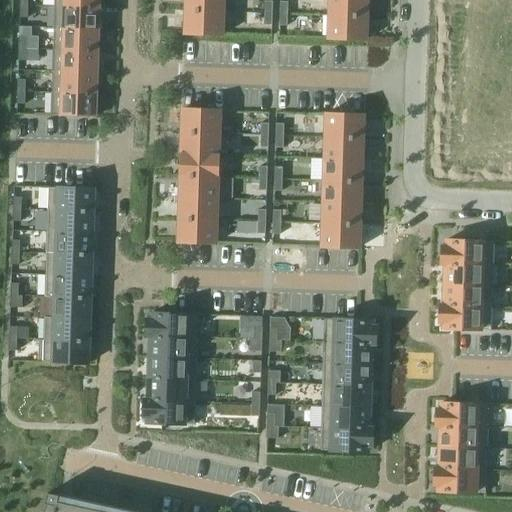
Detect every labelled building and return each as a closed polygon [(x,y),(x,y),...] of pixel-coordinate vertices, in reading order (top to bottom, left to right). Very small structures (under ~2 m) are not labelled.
[(183,0),(183,11),(224,12),(223,0),(183,0)] [(327,0),(327,15),(367,17),(367,0),(327,0)] [(264,1),(264,13),(272,13),(272,1),(264,1)] [(279,2),(279,14),(287,14),(287,2),(279,2)] [(27,18),(27,6),(19,5),(19,17),(27,18)] [(98,29),(99,8),(54,6),(53,28),(98,29)] [(224,12),(183,11),(183,33),(223,34),(224,12)] [(272,13),(264,13),(263,25),(271,25),(272,13)] [(287,14),(279,14),(278,26),(286,26),(287,14)] [(326,38),(366,39),(367,17),(327,15),(326,38)] [(98,51),(98,29),(53,28),(53,50),(98,51)] [(26,37),(18,36),(18,48),(26,49),(26,37)] [(26,61),(26,49),(18,48),(18,61),(26,61)] [(97,73),(98,51),(53,50),(52,71),(97,73)] [(452,54),(451,73),(488,74),(489,55),(452,54)] [(96,94),(97,73),(52,71),(51,93),(96,94)] [(451,73),(451,91),(488,92),(488,74),(451,73)] [(25,80),(17,80),(17,92),(25,92),(25,80)] [(451,91),(450,109),(487,110),(488,92),(451,91)] [(24,104),(25,92),(17,92),(16,104),(24,104)] [(95,117),(96,94),(51,93),(50,115),(95,117)] [(450,109),(450,127),(486,128),(487,110),(450,109)] [(180,133),(220,134),(220,111),(180,110),(180,133)] [(324,115),(323,137),(363,139),(364,116),(324,115)] [(260,123),(260,135),(268,136),(268,124),(260,123)] [(283,136),(283,124),(275,124),(275,136),(283,136)] [(450,127),(449,145),(486,146),(486,128),(450,127)] [(179,154),(219,156),(220,134),(180,133),(179,154)] [(267,148),(268,136),(260,135),(259,147),(267,148)] [(275,136),(274,148),(282,148),(283,136),(275,136)] [(323,137),(322,159),(362,160),(363,139),(323,137)] [(449,145),(448,164),(485,165),(486,146),(449,145)] [(219,156),(179,154),(178,176),(218,177),(219,156)] [(322,159),(322,180),(362,182),(362,160),(322,159)] [(259,166),(258,178),(266,179),(267,167),(259,166)] [(282,167),(274,167),(273,179),(281,179),(282,167)] [(177,198),(218,199),(218,177),(178,176),(177,198)] [(266,191),(266,179),(258,178),(258,190),(266,191)] [(273,179),(273,191),(281,191),(281,179),(273,179)] [(362,182),(322,180),(321,202),(361,203),(362,182)] [(92,212),(93,189),(48,188),(47,210),(92,212)] [(13,197),(12,209),(21,209),(21,197),(13,197)] [(218,199),(177,198),(177,219),(217,220),(218,199)] [(321,202),(320,224),(360,225),(361,203),(321,202)] [(12,209),(12,221),(20,221),(21,209),(12,209)] [(92,233),(92,212),(47,210),(46,232),(92,233)] [(257,210),(257,222),(265,222),(265,210),(257,210)] [(273,210),(272,222),(280,222),(281,210),(273,210)] [(177,219),(176,241),(216,243),(217,220),(177,219)] [(265,234),(265,222),(257,222),(257,234),(265,234)] [(272,234),(280,234),(280,222),(272,222),(272,234)] [(320,246),(360,247),(360,225),(320,224),(320,246)] [(91,255),(92,233),(46,232),(46,253),(91,255)] [(19,253),(19,241),(11,240),(11,252),(19,253)] [(492,264),(493,242),(455,241),(445,240),(445,247),(441,246),(441,263),(492,264)] [(19,265),(19,253),(11,252),(11,264),(19,265)] [(90,276),(91,255),(46,253),(45,275),(90,276)] [(491,286),(492,264),(441,263),(441,264),(444,264),(443,284),(491,286)] [(89,298),(90,276),(45,275),(44,297),(89,298)] [(18,284),(10,283),(10,295),(18,296),(18,284)] [(491,308),(491,286),(443,284),(443,305),(439,305),(439,306),(491,308)] [(22,296),(18,296),(10,295),(9,307),(21,308),(22,296)] [(89,320),(89,298),(44,297),(54,298),(53,318),(44,317),(43,318),(89,320)] [(490,330),(491,308),(439,306),(439,322),(442,322),(442,329),(452,329),(458,329),(490,330)] [(197,337),(197,315),(177,314),(161,314),(156,313),(150,313),(150,319),(146,319),(146,336),(197,337)] [(88,341),(89,320),(43,318),(43,340),(88,341)] [(372,320),(360,320),(354,320),(324,319),(323,341),(375,343),(375,327),(372,327),(372,320)] [(17,327),(9,326),(8,339),(16,339),(17,327)] [(261,340),(262,327),(254,327),(253,339),(261,340)] [(277,328),(269,328),(269,340),(277,340),(277,328)] [(196,359),(197,337),(146,336),(146,337),(149,337),(148,357),(196,359)] [(16,351),(16,339),(8,339),(8,351),(16,351)] [(261,352),(261,340),(253,339),(249,339),(249,351),(261,352)] [(87,364),(88,341),(43,340),(42,362),(87,364)] [(281,340),(277,340),(269,340),(268,352),(280,352),(281,340)] [(375,344),(375,343),(323,341),(323,363),(370,365),(371,344),(375,344)] [(195,381),(196,359),(148,357),(148,379),(195,381)] [(260,373),(261,361),(252,361),(252,373),(260,373)] [(370,386),(370,365),(323,363),(322,385),(370,386)] [(280,371),(268,371),(267,383),(275,383),(279,383),(280,371)] [(195,402),(195,381),(148,379),(147,400),(143,400),(143,401),(195,402)] [(275,395),(275,383),(267,383),(267,395),(275,395)] [(369,408),(370,386),(322,385),(321,406),(369,408)] [(259,404),(260,392),(251,392),(251,404),(259,404)] [(194,425),(195,402),(143,401),(143,417),(146,417),(146,423),(193,425),(194,425)] [(487,427),(487,405),(456,404),(450,403),(440,403),(440,409),(436,409),(435,425),(487,427)] [(259,416),(259,404),(251,404),(251,416),(259,416)] [(368,428),(369,408),(321,406),(321,428),(372,430),(372,429),(368,428)] [(274,414),(266,414),(266,426),(274,426),(274,414)] [(486,449),(487,427),(435,425),(435,426),(439,427),(438,447),(486,449)] [(278,427),(274,426),(266,426),(265,438),(277,439),(278,427)] [(371,446),(372,430),(321,428),(320,450),(321,450),(368,452),(368,446),(371,446)] [(485,470),(486,449),(438,447),(438,468),(434,468),(434,469),(485,470)] [(485,493),(485,470),(434,469),(433,485),(437,485),(437,491),(484,493),(485,493)] [(103,511),(57,502),(58,495),(47,493),(42,511),(103,511)]
